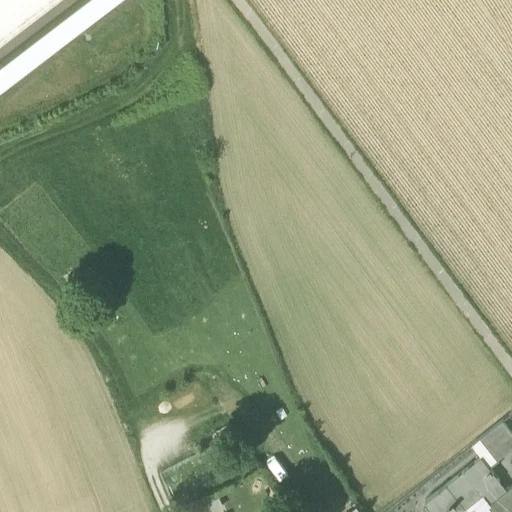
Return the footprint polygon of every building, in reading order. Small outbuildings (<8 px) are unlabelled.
[(0,88),(114,0),(82,0),(0,63),(0,88)] [(0,0),(0,37),(48,0),(0,0)] [(489,449),(497,459),(511,447),(511,432),(502,420),(480,437),(489,449)] [(489,449),(480,457),(488,466),(497,459),(489,449)] [(425,501),(433,511),(511,511),(511,485),(500,495),(492,486),(499,480),(488,466),(480,457),(425,501)]
